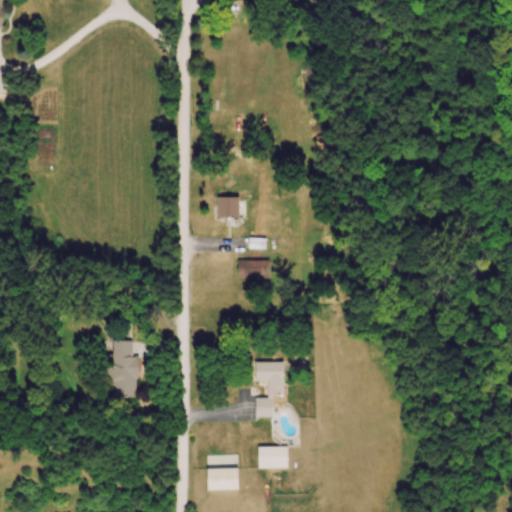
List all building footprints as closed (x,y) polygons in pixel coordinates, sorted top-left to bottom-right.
[(238,198),(214,197),(214,219),(238,219),(238,198)] [(262,249),(262,240),(248,240),(248,249),(262,249)] [(267,278),(267,260),(237,260),(237,278),(267,278)] [(134,399),(134,342),(111,342),(111,365),(103,365),(103,384),(109,384),(109,399),(134,399)] [(282,363),(253,363),(253,383),(265,383),(265,399),(254,399),(254,418),(271,418),(271,395),(282,395),(282,363)] [(285,448),(256,448),(256,470),(285,470),(285,448)] [(204,492),(235,492),(235,470),(204,470),(204,492)]
